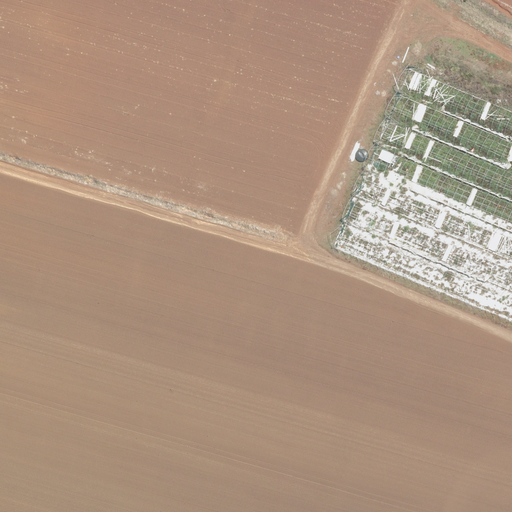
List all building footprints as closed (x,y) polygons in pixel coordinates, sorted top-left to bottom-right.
[(399,91),(511,138),(511,108),(409,66),(399,91)] [(388,118),(511,170),(511,138),(399,91),(388,118)] [(378,141),(511,196),(511,170),(388,118),(378,141)] [(511,196),(378,141),(366,170),(511,230),(511,196)] [(343,222),(511,292),(511,261),(354,196),(343,222)] [(511,292),(343,222),(333,248),(511,322),(511,292)]
